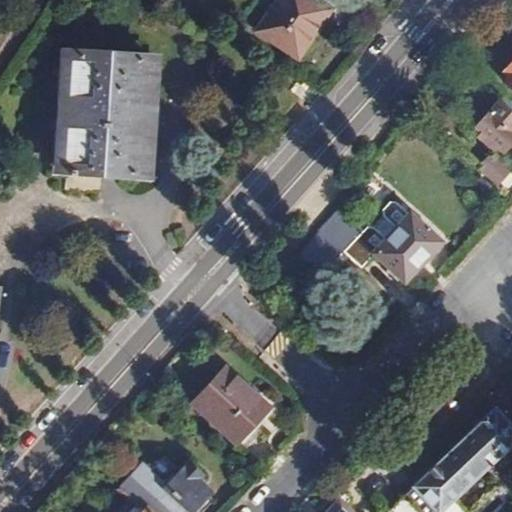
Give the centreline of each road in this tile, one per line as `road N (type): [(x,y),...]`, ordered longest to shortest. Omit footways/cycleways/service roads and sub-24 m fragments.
road 1 (tertiary): [(207,277),(455,0)]
road 2 (tertiary): [(426,0),(190,261)]
road 3 (tertiary): [(0,511),(207,277)]
road 4 (tertiary): [(190,261),(0,476)]
road 5 (residential): [(345,412),(207,277)]
road 6 (residential): [(345,412),(476,277)]
road 7 (residential): [(255,511),(345,412)]
